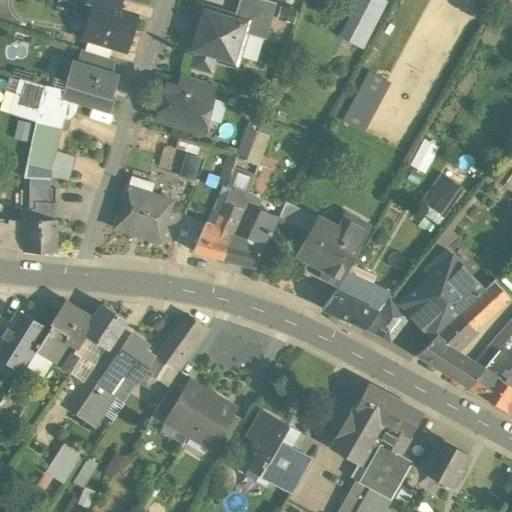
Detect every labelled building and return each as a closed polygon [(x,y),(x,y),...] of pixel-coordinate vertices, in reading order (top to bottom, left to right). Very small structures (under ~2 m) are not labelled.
[(121,0),(85,0),(85,4),(93,6),(93,4),(118,12),(121,0)] [(275,3),(264,0),(238,0),(234,16),(249,20),(245,34),(264,40),(275,3)] [(356,0),(340,36),(366,48),(387,0),(356,0)] [(118,12),(93,4),(93,6),(83,38),(124,50),(135,17),(118,12)] [(234,16),(201,6),(187,52),(196,54),(192,66),(209,71),(213,60),(235,66),(245,34),(249,20),(234,16)] [(342,15),(325,8),(320,19),(337,26),(342,15)] [(114,60),(81,50),(77,63),(110,73),(114,60)] [(77,63),(72,62),(61,98),(79,103),(108,112),(113,96),(110,95),(116,75),(110,73),(77,63)] [(340,120),(366,133),(392,82),(366,68),(340,120)] [(214,86),(180,76),(176,88),(205,97),(204,99),(210,101),(214,86)] [(43,86),(24,80),(13,115),(35,122),(43,86)] [(62,90),(43,86),(35,122),(30,145),(55,151),(61,128),(66,129),(67,129),(69,121),(68,120),(63,119),(66,103),(60,101),(61,98),(62,90)] [(176,88),(166,86),(156,118),(197,131),(202,128),(204,119),(202,114),(200,113),(204,99),(205,97),(176,88)] [(61,98),(60,101),(66,103),(63,119),(68,120),(69,121),(75,115),(79,103),(61,98)] [(269,136),(256,131),(246,161),(258,166),(269,136)] [(199,144),(178,138),(175,149),(196,155),(199,144)] [(423,139),(410,166),(425,173),(438,146),(423,139)] [(55,151),(30,145),(26,162),(49,168),(55,151)] [(227,160),(218,184),(226,187),(235,163),(227,160)] [(154,183),(130,176),(126,188),(150,195),(154,183)] [(424,201),(443,219),(467,194),(448,176),(424,201)] [(49,178),(29,178),(30,189),(49,189),(49,178)] [(150,195),(126,188),(114,228),(158,241),(170,201),(150,195)] [(247,195),(229,188),(212,227),(204,223),(192,252),(221,260),(228,243),(243,210),(242,209),(247,195)] [(49,189),(30,189),(29,204),(50,204),(56,204),(56,189),(49,189)] [(247,195),(242,209),(243,210),(251,213),(256,199),(247,195)] [(278,208),(260,200),(253,218),(255,219),(251,226),(267,233),(278,208)] [(50,204),(29,204),(29,209),(20,209),(19,226),(23,226),(23,227),(24,227),(23,250),(56,250),(56,221),(50,221),(50,204)] [(337,230),(317,219),(296,256),(324,271),(321,276),(339,286),(370,229),(345,215),(337,230)] [(9,225),(0,222),(0,247),(8,248),(9,225)] [(267,233),(251,226),(242,246),(228,243),(221,260),(252,265),(267,233)] [(429,276),(399,304),(410,315),(432,339),(458,315),(483,291),(445,251),(424,271),(429,276)] [(483,291),(458,315),(474,330),(511,296),(493,282),(483,291)] [(376,313),(334,293),(322,309),(364,329),(376,313)] [(398,305),(387,301),(386,300),(376,313),(364,329),(389,342),(410,315),(399,304),(398,305)] [(47,331),(35,350),(36,350),(53,361),(73,329),(82,314),(64,303),(47,331)] [(102,305),(82,334),(84,336),(105,349),(125,320),(102,305)] [(47,331),(17,313),(10,324),(0,340),(0,356),(23,370),(36,350),(35,350),(47,331)] [(432,339),(414,355),(434,367),(452,351),(474,330),(458,315),(432,339)] [(188,316),(157,361),(175,372),(176,373),(206,329),(188,316)] [(0,317),(0,340),(10,324),(0,317)] [(511,319),(485,349),(493,356),(499,350),(510,337),(510,336),(511,334),(511,319)] [(105,349),(84,336),(73,354),(79,358),(77,362),(91,371),(105,349)] [(511,338),(510,336),(510,337),(499,350),(511,361),(511,338)] [(127,339),(110,365),(133,380),(150,355),(138,347),(139,346),(132,341),(131,342),(127,339)] [(448,376),(465,358),(452,351),(434,367),(448,376)] [(73,354),(72,353),(61,370),(70,375),(77,362),(79,358),(73,354)] [(465,358),(448,376),(468,388),(482,369),(465,358)] [(175,372),(157,361),(150,371),(168,383),(175,372)] [(91,371),(77,362),(70,375),(82,383),(91,371)] [(133,380),(110,365),(102,376),(108,380),(102,390),(119,400),(133,381),(133,380)] [(503,384),(482,369),(468,388),(492,404),(503,384)] [(511,370),(503,384),(492,404),(506,413),(511,404),(511,370)] [(168,383),(150,371),(145,379),(163,391),(168,383)] [(182,389),(164,421),(165,421),(167,417),(189,430),(187,434),(187,435),(211,394),(188,380),(182,389)] [(172,383),(152,414),(164,421),(182,389),(172,383)] [(422,414),(366,384),(354,408),(367,415),(409,438),(422,414)] [(235,408),(211,394),(187,435),(188,435),(190,431),(212,444),(210,448),(211,448),(235,408)] [(353,408),(331,446),(360,463),(369,448),(365,446),(354,440),(360,428),(367,415),(354,408),(353,408)] [(287,426),(262,411),(247,437),(252,440),(246,451),(253,455),(253,456),(260,460),(257,464),(262,467),(257,475),(277,486),(297,451),(279,440),(287,426)] [(409,438),(367,415),(360,428),(372,435),(382,440),(379,445),(399,456),(409,438)] [(372,435),(360,428),(354,440),(365,446),(372,435)] [(80,437),(67,430),(61,439),(74,446),(80,437)] [(382,440),(372,435),(365,446),(369,448),(360,463),(367,467),(379,445),(382,440)] [(468,456),(438,440),(421,470),(451,486),(468,456)] [(399,456),(379,445),(367,467),(358,483),(390,499),(411,462),(399,456)] [(297,451),(277,486),(289,493),(310,458),(297,451)] [(95,465),(77,454),(57,483),(75,495),(95,465)] [(390,499),(358,483),(352,484),(336,511),(382,511),(385,508),(390,499)]
